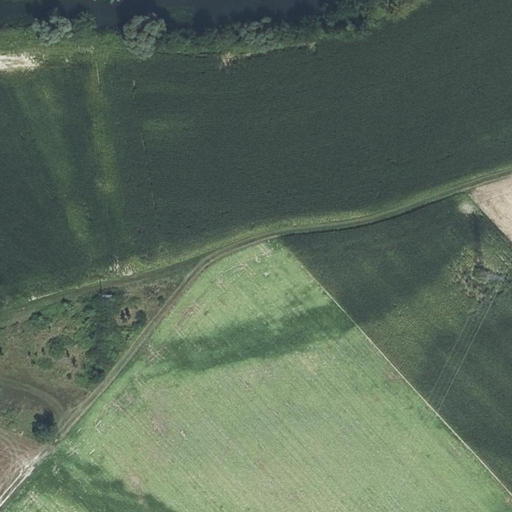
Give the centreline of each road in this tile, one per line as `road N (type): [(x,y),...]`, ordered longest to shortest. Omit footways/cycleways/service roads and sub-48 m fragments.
road 1 (track): [(0,504),(229,246),(282,229),(392,214),(511,173)]
road 2 (track): [(0,313),(229,246)]
